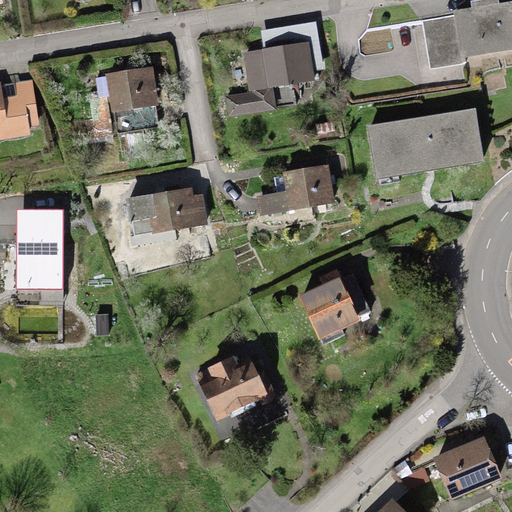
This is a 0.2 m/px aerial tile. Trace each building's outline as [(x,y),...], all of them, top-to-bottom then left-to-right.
[(471,8),(453,11),(454,16),(422,21),(430,68),(465,63),(464,57),(511,49),(511,0),(499,3),(498,0),(480,0),(470,2),(471,8)] [(316,22),(259,31),(262,49),(242,53),(249,93),(225,96),(228,117),(275,109),(272,88),(314,81),(312,70),(323,69),(316,22)] [(153,68),(127,72),(132,109),(158,105),(153,68)] [(127,72),(105,75),(111,112),(132,109),(127,72)] [(1,83),(0,83),(0,139),(30,135),(29,127),(40,125),(33,81),(15,83),(17,96),(3,98),(1,83)] [(474,108),(367,125),(375,178),(483,161),(474,108)] [(329,165),(282,172),(285,192),(257,196),(260,216),(334,205),(329,165)] [(192,187),(126,198),(128,218),(132,223),(133,235),(151,232),(152,234),(207,225),(202,195),(193,195),(192,187)] [(64,211),(17,210),(15,290),(61,291),(64,211)] [(298,295),(318,340),(360,321),(359,317),(370,312),(352,274),(343,278),(339,271),(337,272),(336,270),(319,278),(322,284),(298,295)] [(212,382),(201,387),(215,421),(263,399),(266,405),(270,403),(273,399),(275,395),(264,370),(257,373),(252,363),(240,369),(234,357),(207,369),(212,382)] [(433,459),(451,502),(502,480),(484,437),(433,459)] [(403,461),(393,468),(401,480),(411,473),(403,461)] [(404,511),(393,500),(380,511),(404,511)]
